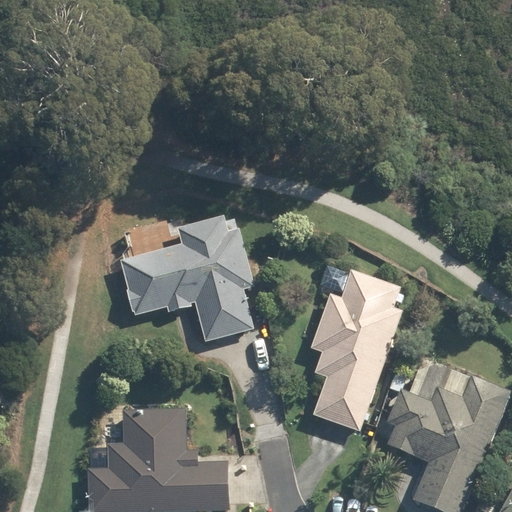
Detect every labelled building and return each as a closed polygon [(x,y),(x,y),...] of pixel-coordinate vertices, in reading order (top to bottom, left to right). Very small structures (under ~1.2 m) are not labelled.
[(133,318),(168,311),(169,315),(197,309),(203,344),(255,334),(246,292),(255,291),(240,215),(192,225),(196,244),(121,259),(133,318)] [(315,376),(328,381),(315,418),(361,434),(404,314),(395,311),(403,290),(354,272),(347,293),(333,289),(311,351),(322,355),(315,376)] [(511,398),(472,381),(464,400),(439,389),(432,405),(402,392),(389,423),(398,427),(388,449),(428,466),(412,503),(429,511),(432,511),(463,511),(511,400),(511,398)] [(107,447),(107,470),(90,470),(90,511),(230,511),(231,463),(200,463),(200,451),(188,451),(188,412),(124,412),(124,447),(107,447)] [(511,511),(511,493),(502,511),(511,511)]
